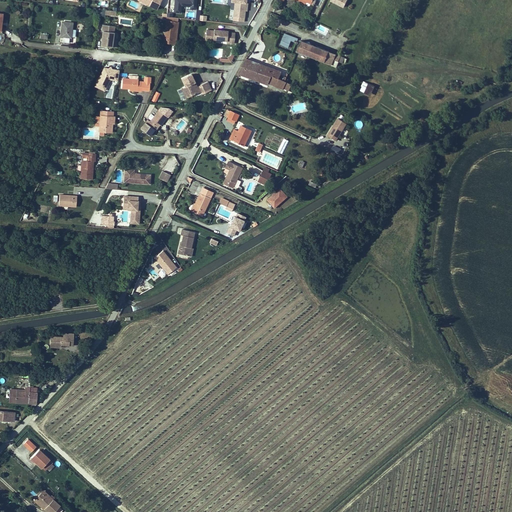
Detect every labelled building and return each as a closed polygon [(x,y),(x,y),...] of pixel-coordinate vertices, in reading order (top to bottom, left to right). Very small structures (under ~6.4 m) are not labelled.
[(142,0),(143,2),(149,5),(148,5),(156,9),(160,0),(142,0)] [(246,0),(231,0),(231,1),(235,1),(233,20),(244,21),(246,0)] [(316,16),(320,8),(314,5),(310,13),(316,16)] [(181,20),(168,19),(165,41),(176,43),(178,26),(181,26),(181,20)] [(71,38),(73,23),(63,22),(61,37),(71,38)] [(112,48),(114,33),(115,27),(108,26),(107,32),(103,32),(101,46),(112,48)] [(207,39),(215,39),(215,38),(229,39),(229,41),(236,41),(237,31),(230,30),(230,29),(224,28),(224,30),(221,30),(222,28),(216,28),(216,29),(208,28),(207,39)] [(279,41),(286,44),(292,33),(284,29),(279,41)] [(296,49),(318,58),(323,47),(301,37),(296,49)] [(323,47),(318,58),(323,61),(329,49),(323,47)] [(222,56),(222,49),(207,48),(207,55),(222,56)] [(222,57),(222,61),(234,63),(240,50),(237,49),(234,56),(230,58),(222,57)] [(283,80),(286,73),(267,66),(245,58),(241,65),(267,76),(269,74),(283,80)] [(114,64),(110,63),(101,81),(110,86),(114,77),(113,76),(115,72),(119,73),(119,75),(123,75),(125,66),(117,64),(115,66),(114,64)] [(267,82),(282,88),(285,81),(283,80),(269,74),(267,76),(241,65),(238,73),(266,84),(267,82)] [(189,85),(193,95),(201,92),(200,90),(206,87),(205,84),(202,85),(198,72),(188,75),(191,84),(189,85)] [(127,76),(126,85),(134,86),(142,87),(141,89),(146,89),(147,79),(142,79),(142,77),(132,76),(127,76)] [(217,89),(213,80),(206,82),(206,83),(209,89),(207,89),(208,92),(217,89)] [(362,81),(360,91),(372,94),(374,84),(362,81)] [(206,87),(200,90),(201,92),(207,89),(209,89),(206,83),(205,84),(206,87)] [(151,100),(156,102),(160,92),(155,90),(151,100)] [(149,118),(154,105),(148,102),(143,116),(149,118)] [(104,123),(103,132),(108,132),(109,129),(116,129),(117,120),(117,113),(115,113),(116,108),(105,107),(105,114),(104,123)] [(163,109),(153,123),(160,129),(167,120),(172,115),(163,109)] [(232,112),(229,118),(235,121),(236,122),(239,115),(232,112)] [(336,117),(325,133),(333,138),(343,121),(336,117)] [(251,130),(240,125),(237,132),(238,132),(236,136),(246,141),(251,130)] [(236,138),(235,137),(232,141),(243,146),(246,141),(236,136),(236,138)] [(283,154),(289,141),(284,138),(278,152),(283,154)] [(84,175),(96,176),(97,164),(95,164),(96,158),(98,158),(99,158),(100,154),(92,153),(92,157),(86,157),(85,162),(85,168),(84,175)] [(227,161),(225,166),(229,168),(228,170),(224,179),(228,180),(225,185),(232,188),(241,168),(227,161)] [(128,180),(150,181),(150,172),(138,172),(138,168),(129,167),(128,180)] [(162,170),(158,178),(167,182),(171,174),(162,170)] [(262,171),(258,179),(266,183),(270,175),(262,171)] [(266,199),(275,208),(288,196),(280,187),(266,199)] [(80,204),(81,193),(64,192),(63,202),(68,203),(72,203),(80,204)] [(199,194),(194,204),(195,205),(191,212),(201,217),(209,199),(199,194)] [(143,198),(129,198),(129,206),(137,207),(137,217),(145,217),(145,207),(143,207),(143,198)] [(232,209),(234,206),(227,203),(228,201),(221,198),(219,203),(226,206),(232,209)] [(236,236),(245,216),(236,211),(226,231),(236,236)] [(108,216),(108,224),(120,224),(120,221),(119,221),(115,221),(115,216),(108,216)] [(176,253),(187,256),(189,248),(194,232),(181,229),(179,235),(182,235),(179,245),(178,245),(176,253)] [(163,249),(153,256),(167,274),(177,267),(180,272),(183,270),(177,262),(175,264),(163,249)] [(52,335),(50,346),(57,347),(57,344),(62,344),(69,345),(69,341),(73,342),(74,335),(64,334),(64,336),(52,335)] [(9,387),(7,400),(26,401),(28,390),(36,391),(37,386),(29,385),(29,386),(24,385),(24,388),(9,387)] [(26,401),(34,402),(36,391),(28,390),(26,401)] [(6,408),(5,417),(19,418),(20,409),(6,408)] [(28,438),(22,443),(31,452),(36,446),(28,438)] [(38,460),(42,464),(48,458),(38,448),(31,456),(35,460),(36,458),(38,460)] [(43,489),(41,491),(48,497),(50,495),(43,489)] [(45,505),(44,506),(51,511),(52,511),(60,504),(50,495),(48,497),(41,491),(33,499),(40,505),(43,503),(45,505)] [(47,511),(51,511),(44,506),(45,505),(43,503),(40,505),(47,511)]
